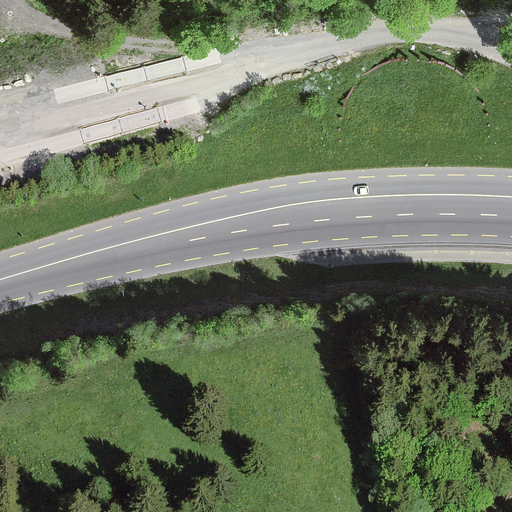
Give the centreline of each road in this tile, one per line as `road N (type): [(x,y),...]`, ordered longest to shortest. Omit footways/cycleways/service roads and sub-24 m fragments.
road 1 (track): [(511,54),(423,34),(272,58),(0,149)]
road 2 (primary): [(511,206),(300,213),(0,284)]
road 3 (track): [(0,102),(105,85),(196,86)]
